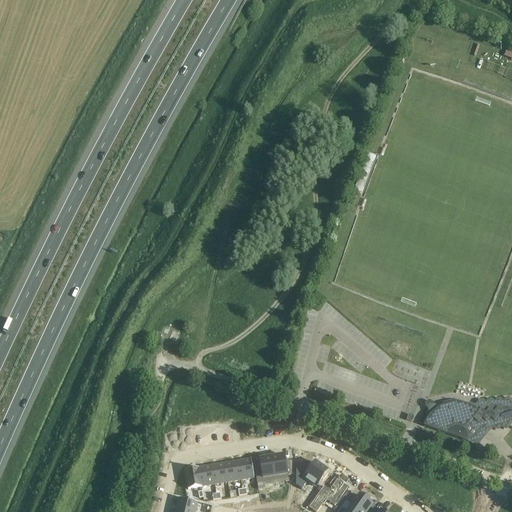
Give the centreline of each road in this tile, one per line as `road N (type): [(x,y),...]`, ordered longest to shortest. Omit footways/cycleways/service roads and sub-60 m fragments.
road 1 (motorway): [(0,447),(93,244),(234,0)]
road 2 (motorway): [(180,0),(71,199),(0,354)]
road 3 (residential): [(497,480),(203,369),(187,364),(160,373)]
road 4 (residential): [(162,511),(180,463),(280,443),(346,460),(421,511)]
